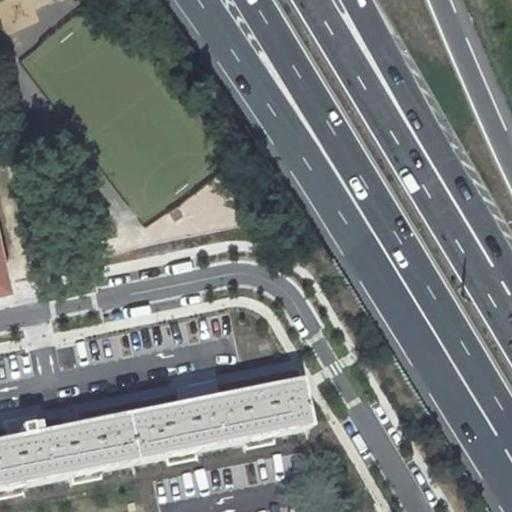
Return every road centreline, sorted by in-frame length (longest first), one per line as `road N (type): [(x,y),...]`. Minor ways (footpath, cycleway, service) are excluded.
road 1 (trunk): [(195,0),(439,373),(509,428)]
road 2 (trunk): [(251,0),(509,428)]
road 3 (trunk): [(492,300),(312,0)]
road 4 (trunk): [(492,300),(465,195),(356,0)]
road 5 (trunk): [(511,166),(439,0)]
